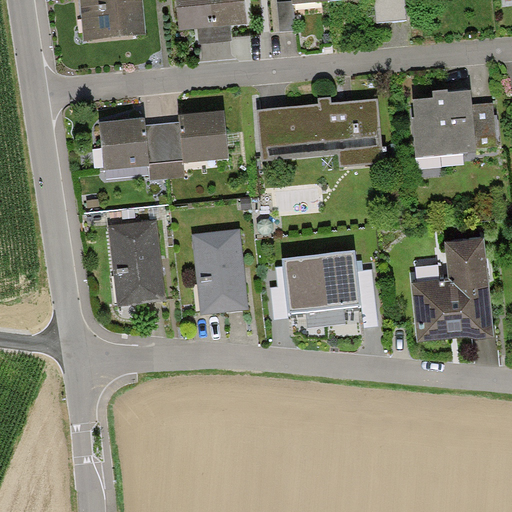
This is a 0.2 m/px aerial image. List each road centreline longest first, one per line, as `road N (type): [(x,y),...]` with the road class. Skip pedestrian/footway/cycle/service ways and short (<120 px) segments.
road 1 (residential): [(36,94),(511,44)]
road 2 (residential): [(76,359),(200,354),(511,381)]
road 3 (unclassified): [(36,94),(76,359)]
road 4 (unclassified): [(76,359),(91,511)]
